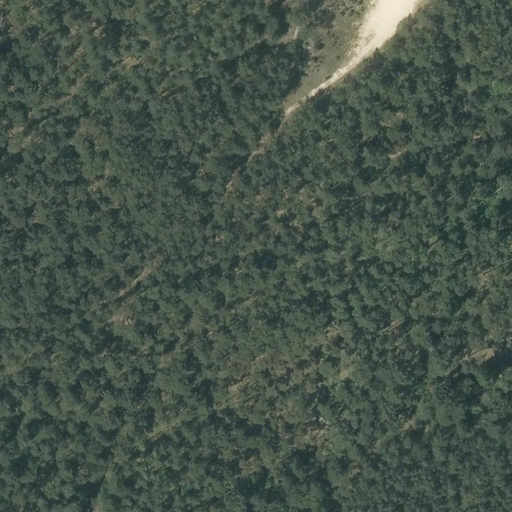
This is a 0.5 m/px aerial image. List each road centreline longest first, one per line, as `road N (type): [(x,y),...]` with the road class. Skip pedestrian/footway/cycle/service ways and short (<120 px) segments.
road 1 (track): [(303,0),(265,119),(153,255),(82,310),(0,327)]
road 2 (track): [(146,261),(244,234),(373,161),(511,124)]
